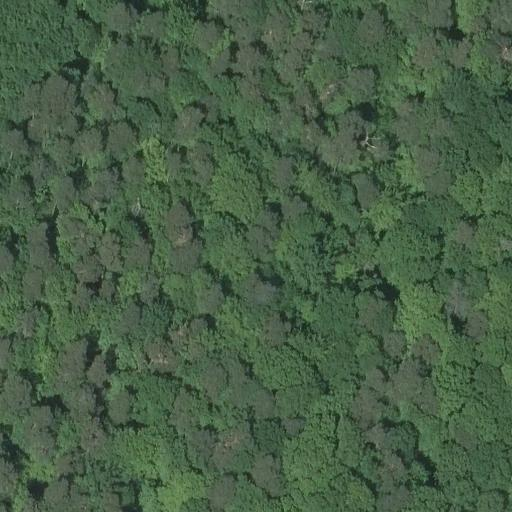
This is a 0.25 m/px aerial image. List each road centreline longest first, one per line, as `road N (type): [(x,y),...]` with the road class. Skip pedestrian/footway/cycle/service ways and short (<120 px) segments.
road 1 (track): [(511,118),(181,511)]
road 2 (track): [(139,0),(71,67),(0,165)]
